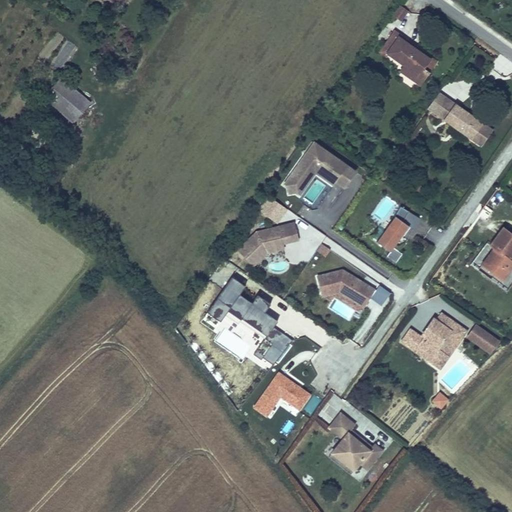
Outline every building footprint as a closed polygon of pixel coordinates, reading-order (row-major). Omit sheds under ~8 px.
[(408,11),(400,6),(392,16),(400,22),(408,11)] [(387,56),(386,55),(399,36),(417,49),(422,52),(432,59),(437,63),(438,62),(418,47),(394,30),(378,52),(386,58),(387,56)] [(399,36),(386,55),(387,56),(403,67),(408,71),(405,76),(420,86),(429,74),(424,70),(432,59),(422,52),(419,55),(415,52),(417,49),(399,36)] [(437,63),(432,59),(424,70),(429,74),(437,63)] [(408,71),(403,67),(399,72),(405,76),(408,71)] [(58,77),(45,97),(69,117),(85,98),(58,77)] [(444,121),(456,104),(439,92),(427,110),(443,122),(444,121)] [(444,121),(476,144),(489,127),(456,104),(444,121)] [(489,127),(476,144),(481,148),(494,131),(489,127)] [(357,172),(314,142),(283,185),(287,188),(289,195),(296,194),(300,197),(316,175),(333,187),(336,184),(345,191),(357,172)] [(427,191),(416,183),(410,193),(421,200),(427,191)] [(270,196),(260,211),(277,223),(288,208),(270,196)] [(394,249),(410,228),(403,223),(409,213),(401,208),(394,217),(396,218),(378,243),(391,252),(394,249)] [(413,229),(420,219),(409,213),(403,223),(410,228),(413,229)] [(299,242),(294,222),(286,224),(290,240),(281,243),(283,250),(285,250),(284,246),(299,242)] [(283,250),(281,243),(290,240),(286,224),(256,232),(236,250),(254,268),(268,254),(283,250)] [(493,250),(481,266),(503,283),(511,270),(511,260),(511,233),(504,228),(490,247),(493,250)] [(331,251),(322,245),(317,252),(325,258),(331,251)] [(402,255),(394,249),(391,252),(387,257),(396,263),(402,255)] [(343,270),(317,276),(322,298),(339,294),(347,299),(353,297),(355,295),(368,303),(376,290),(343,270)] [(368,303),(355,295),(353,297),(347,299),(364,309),(368,303)] [(457,349),(463,340),(443,326),(449,318),(442,313),(436,320),(434,318),(424,333),(426,335),(424,338),(421,336),(410,329),(401,343),(428,362),(432,356),(445,365),(451,357),(448,354),(453,346),(457,349)] [(443,326),(463,340),(469,331),(449,318),(443,326)] [(500,342),(476,325),(466,339),(491,355),(500,342)] [(451,357),(457,349),(453,346),(448,354),(451,357)] [(441,371),(445,365),(432,356),(428,362),(441,371)] [(312,394),(278,371),(253,407),(267,417),(280,397),(300,411),(312,394)] [(432,402),(441,410),(449,400),(440,392),(432,402)] [(303,409),(311,414),(321,399),(314,394),(303,409)] [(342,441),(330,455),(331,456),(353,473),(354,475),(361,466),(368,472),(384,451),(375,445),(373,447),(370,451),(357,440),(359,436),(352,430),(356,425),(341,413),(327,429),(342,441)] [(359,436),(357,440),(370,451),(373,447),(359,436)] [(331,456),(329,458),(351,475),(353,473),(331,456)]
